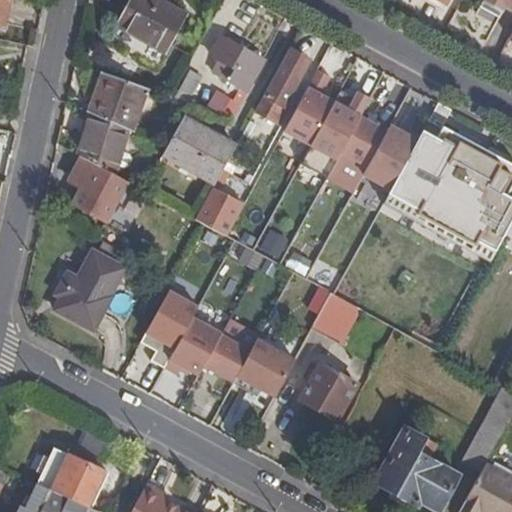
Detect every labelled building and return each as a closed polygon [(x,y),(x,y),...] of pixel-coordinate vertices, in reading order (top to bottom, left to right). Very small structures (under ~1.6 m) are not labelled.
[(0,0),(0,28),(3,29),(9,0),(0,0)] [(128,0),(113,29),(165,57),(185,20),(149,0),(128,0)] [(444,7),(431,0),(415,0),(440,13),(444,7)] [(511,0),(482,0),(480,4),(501,14),(503,10),(511,14),(511,0)] [(498,19),(501,14),(480,4),(478,8),(498,19)] [(511,33),(508,40),(494,66),(509,74),(511,67),(511,33)] [(245,93),(261,63),(221,40),(211,58),(219,63),(213,75),(245,93)] [(288,51),(262,98),(254,113),(277,126),(286,111),(281,109),(307,62),(291,53),(288,51)] [(323,91),(330,76),(314,69),(307,84),(323,91)] [(188,75),(175,100),(186,106),(200,81),(188,75)] [(90,116),(92,117),(128,134),(132,135),(146,92),(103,76),(90,116)] [(92,117),(79,159),(83,160),(115,178),(128,134),(92,117)] [(183,120),(166,151),(163,158),(215,188),(235,149),(183,120)] [(465,171),(427,151),(411,179),(448,200),(465,171)] [(115,178),(83,160),(74,177),(86,184),(74,206),(105,224),(127,184),(115,178)] [(348,211),(284,176),(263,214),(328,249),(348,211)] [(475,222),(450,208),(420,263),(419,264),(386,326),(394,330),(440,355),(503,238),(479,224),(481,220),(503,232),(511,215),(511,197),(480,180),(465,211),(477,218),(475,222)] [(406,193),(393,185),(382,206),(394,213),(406,193)] [(221,213),(211,230),(225,238),(241,208),(225,199),(218,212),(221,213)] [(420,263),(450,208),(439,202),(409,256),(420,263)] [(196,223),(206,228),(211,230),(221,213),(218,212),(210,208),(205,205),(196,223)] [(345,273),(332,297),(346,305),(361,312),(386,326),(419,264),(366,235),(345,273)] [(318,259),(306,282),(332,297),(345,273),(318,259)] [(69,274),(60,290),(66,294),(62,300),(56,311),(94,332),(113,298),(69,274)] [(332,297),(306,282),(287,317),(313,332),(316,325),(332,297)] [(250,338),(247,345),(190,319),(197,304),(162,288),(136,346),(163,358),(160,364),(197,381),(202,369),(271,400),(291,356),(250,338)] [(66,294),(60,290),(56,297),(62,300),(66,294)] [(346,305),(332,297),(316,325),(313,332),(341,347),(361,312),(346,305)] [(511,350),(493,384),(493,385),(509,394),(511,389),(511,350)] [(300,402),(337,421),(356,386),(320,367),(300,402)] [(511,401),(511,395),(509,394),(493,385),(491,389),(511,401)] [(465,464),(481,474),(505,431),(488,421),(465,464)] [(459,477),(447,469),(418,453),(425,439),(406,428),(377,483),(419,506),(422,501),(440,511),(459,477)] [(118,441),(108,435),(96,463),(107,467),(118,441)] [(418,453),(447,469),(449,465),(432,456),(437,445),(425,439),(418,453)] [(37,486),(91,511),(94,511),(92,511),(88,509),(98,489),(102,491),(108,477),(53,450),(37,486)] [(91,511),(37,486),(24,511),(91,511)] [(163,495),(146,486),(132,511),(182,511),(183,511),(167,504),(160,500),(163,495)] [(88,509),(92,511),(102,491),(98,489),(88,509)] [(169,499),(163,495),(160,500),(167,504),(169,499)]
